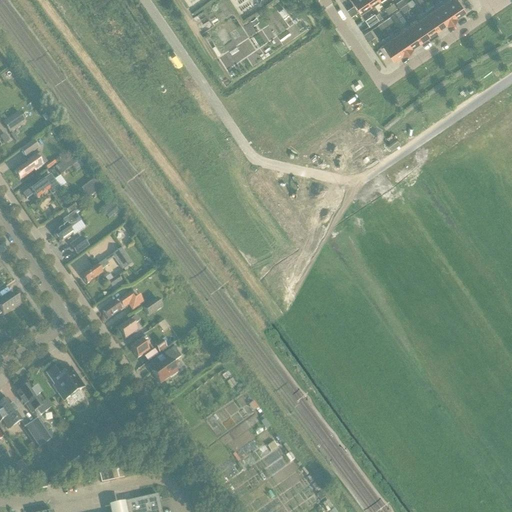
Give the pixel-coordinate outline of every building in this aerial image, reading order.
[(351,0),(360,13),(369,7),(364,0),(351,0)] [(454,16),(443,0),(440,0),(433,5),(435,7),(445,22),(445,23),(455,16),(454,16)] [(443,0),(454,16),(463,9),(456,0),(443,0)] [(384,8),(387,13),(396,7),(393,2),(384,8)] [(403,12),(409,8),(406,3),(399,7),(403,12)] [(435,7),(426,13),(436,28),(445,22),(435,7)] [(426,13),(425,11),(416,17),(417,19),(427,34),(436,28),(426,13)] [(375,15),(374,13),(364,20),(368,26),(378,19),(375,15)] [(417,19),(408,25),(418,40),(427,34),(417,19)] [(408,25),(400,31),(410,46),(418,40),(408,25)] [(151,28),(140,36),(153,54),(163,47),(151,28)] [(391,31),(387,34),(389,36),(400,52),(401,53),(410,47),(410,46),(400,31),(394,35),(391,31)] [(140,36),(129,43),(134,50),(142,62),(153,54),(140,36)] [(389,36),(380,42),(391,59),(400,52),(389,36)] [(130,53),(111,66),(118,76),(119,77),(133,67),(138,64),(130,53)] [(118,76),(114,79),(121,90),(140,78),(133,67),(119,77),(118,76)] [(140,78),(121,90),(128,101),(147,88),(140,78)] [(147,88),(128,101),(135,111),(154,98),(147,88)] [(154,98),(135,111),(143,122),(147,119),(158,112),(161,109),(154,98)] [(199,106),(188,113),(201,132),(212,124),(199,106)] [(2,123),(9,134),(25,123),(18,112),(2,123)] [(188,113),(178,120),(191,139),(201,132),(188,113)] [(163,119),(152,127),(164,145),(175,138),(168,127),(163,119)] [(44,124),(47,128),(52,124),(49,120),(44,124)] [(168,127),(175,138),(180,146),(191,139),(178,120),(168,127)] [(25,158),(38,148),(33,141),(20,151),(25,158)] [(54,168),(60,176),(71,168),(75,174),(84,168),(79,162),(73,154),(54,168)] [(35,172),(42,166),(35,156),(27,161),(28,163),(14,173),(20,181),(34,171),(35,172)] [(45,167),(47,170),(55,164),(53,161),(45,167)] [(50,177),(43,182),(42,181),(23,195),(26,200),(33,195),(36,200),(48,191),(52,195),(59,189),(50,177)] [(89,198),(100,189),(94,181),(82,190),(89,198)] [(252,184),(235,195),(241,204),(258,193),(252,184)] [(258,193),(241,204),(247,212),(263,201),(258,193)] [(247,212),(245,214),(251,222),(271,208),(265,200),(263,201),(247,212)] [(68,215),(76,208),(72,203),(64,209),(68,215)] [(493,203),(485,209),(487,212),(495,207),(493,203)] [(104,214),(105,216),(108,220),(113,216),(114,217),(118,214),(113,207),(104,214)] [(495,207),(487,212),(490,216),(498,210),(495,207)] [(271,208),(251,222),(256,231),(271,221),(277,217),(271,208)] [(453,218),(452,219),(457,226),(458,226),(461,230),(485,214),(481,208),(471,214),(466,208),(452,217),(453,218)] [(80,222),(74,213),(63,221),(66,226),(53,235),(59,243),(72,234),(69,230),(80,222)] [(485,214),(461,230),(470,243),(484,234),(479,227),(489,220),(485,214)] [(256,231),(254,232),(260,240),(277,229),(271,221),(256,231)] [(277,229),(260,240),(266,249),(282,237),(277,229)] [(511,231),(510,229),(503,234),(505,238),(511,233),(511,231)] [(484,234),(470,243),(478,256),(502,240),(498,233),(488,240),(484,234)] [(282,237),(266,249),(272,257),(288,246),(282,237)] [(502,240),(478,256),(481,260),(481,261),(486,269),(487,268),(487,269),(501,260),(497,253),(507,246),(502,240)] [(85,242),(73,250),(76,255),(88,247),(85,242)] [(121,249),(111,256),(114,259),(122,271),(132,264),(121,249)] [(109,266),(105,261),(97,266),(82,276),(81,277),(86,285),(102,274),(100,271),(109,266)] [(494,278),(493,279),(498,287),(499,286),(502,291),(511,283),(511,274),(511,275),(507,268),(493,277),(494,278)] [(105,279),(111,288),(121,282),(118,276),(112,280),(110,276),(105,279)] [(511,283),(502,291),(511,303),(511,302),(511,283)] [(118,301),(102,312),(107,320),(120,311),(124,309),(128,305),(132,311),(143,303),(139,297),(134,300),(129,293),(118,301)] [(20,305),(12,294),(0,302),(0,314),(1,314),(3,316),(20,305)] [(142,308),(148,318),(163,308),(156,298),(142,308)] [(439,299),(423,310),(429,320),(445,309),(439,299)] [(445,309),(429,320),(436,329),(452,318),(445,309)] [(170,314),(162,318),(167,328),(175,324),(170,314)] [(135,317),(117,330),(124,340),(136,332),(132,326),(141,321),(139,318),(137,320),(135,317)] [(452,318),(436,329),(442,338),(458,327),(452,318)] [(458,327),(442,338),(449,348),(465,337),(458,327)] [(465,337),(449,348),(455,357),(471,347),(465,337)] [(144,346),(149,342),(146,338),(141,341),(130,349),(137,359),(148,351),(144,346)] [(381,338),(365,349),(372,359),(388,348),(381,338)] [(160,340),(153,345),(159,354),(166,348),(160,340)] [(151,372),(159,384),(169,377),(170,379),(177,374),(171,364),(181,358),(174,348),(161,356),(165,362),(151,372)] [(388,348),(372,359),(378,368),(394,357),(388,348)] [(394,357),(378,368),(385,378),(401,367),(394,357)] [(64,373),(59,366),(47,374),(54,386),(53,387),(63,401),(84,388),(71,369),(64,373)] [(401,367),(385,378),(392,387),(408,376),(401,367)] [(232,379),(227,383),(231,389),(236,385),(232,379)] [(412,383),(396,394),(403,404),(419,393),(412,383)] [(496,383),(480,394),(487,404),(503,393),(496,383)] [(29,385),(17,393),(21,399),(20,400),(24,406),(25,405),(31,414),(37,410),(40,416),(50,410),(44,402),(42,404),(37,397),(39,395),(35,389),(33,391),(29,385)] [(419,393),(403,404),(409,413),(425,402),(419,393)] [(503,393),(487,404),(493,413),(509,402),(503,393)] [(224,417),(242,405),(236,396),(218,408),(224,417)] [(7,400),(0,404),(0,421),(1,422),(2,421),(9,430),(21,421),(15,412),(16,411),(12,405),(11,406),(7,400)] [(425,402),(409,413),(416,423),(432,412),(425,402)] [(511,405),(509,402),(493,413),(500,422),(511,413),(511,405)] [(511,413),(500,422),(506,432),(511,428),(511,413)] [(30,424),(44,444),(51,440),(37,420),(30,424)] [(439,422),(423,433),(429,443),(445,432),(439,422)] [(37,449),(44,444),(30,424),(24,429),(37,449)] [(445,432),(429,443),(436,452),(452,441),(445,432)] [(272,441),(266,446),(271,453),(277,448),(272,441)] [(452,441),(436,452),(442,462),(458,451),(452,441)] [(458,451),(442,462),(449,471),(465,461),(458,451)] [(26,481),(29,478),(31,482),(34,480),(25,467),(19,471),(26,481)] [(49,475),(55,484),(65,476),(59,467),(49,475)] [(111,471),(113,481),(124,478),(121,468),(111,471)] [(161,511),(158,495),(122,503),(124,511),(51,511),(52,511),(51,511),(161,511)] [(494,497),(482,506),(486,511),(498,503),(494,497)]
